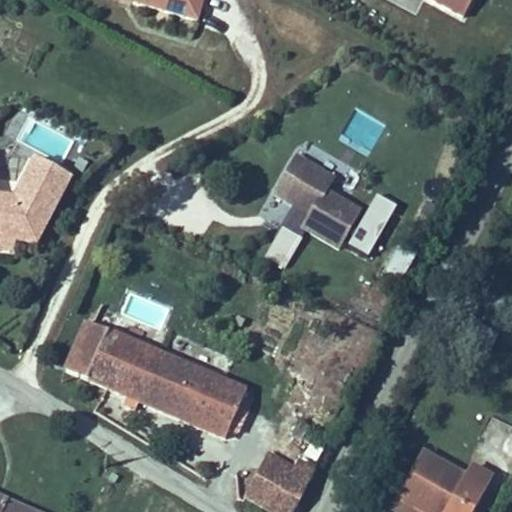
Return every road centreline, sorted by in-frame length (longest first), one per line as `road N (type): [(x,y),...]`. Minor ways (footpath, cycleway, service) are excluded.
road 1 (unknown): [(22,392),(60,299),(124,182),(263,100),(272,68),(252,11)]
road 2 (unclassified): [(511,174),(326,511)]
road 3 (unclassified): [(222,511),(0,380)]
